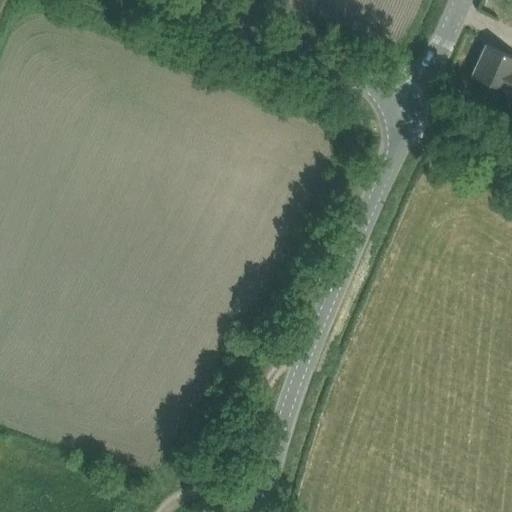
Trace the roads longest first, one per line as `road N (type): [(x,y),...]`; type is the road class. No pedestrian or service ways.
road 1 (tertiary): [(259,511),(290,397),(392,157),(399,96)]
road 2 (tertiary): [(399,96),(174,0)]
road 3 (unclassified): [(511,151),(399,96)]
